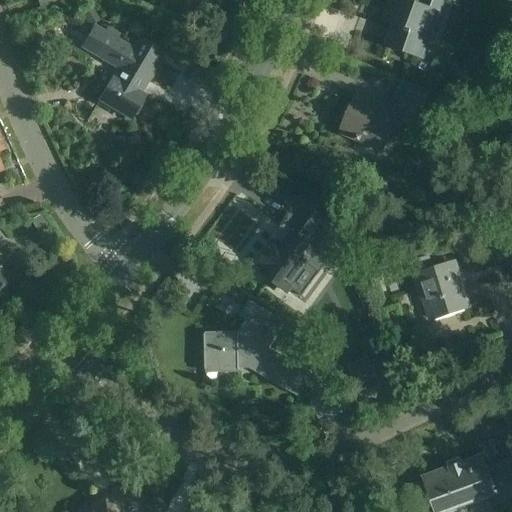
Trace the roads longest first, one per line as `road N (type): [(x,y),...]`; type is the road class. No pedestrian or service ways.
road 1 (unclassified): [(63,346),(156,427),(188,446),(244,461),(335,449),(511,367)]
road 2 (secondary): [(124,276),(244,108),(286,0)]
road 3 (residential): [(124,276),(61,197),(0,50)]
